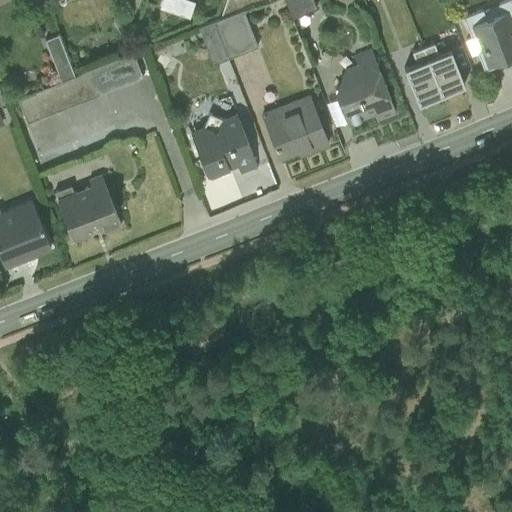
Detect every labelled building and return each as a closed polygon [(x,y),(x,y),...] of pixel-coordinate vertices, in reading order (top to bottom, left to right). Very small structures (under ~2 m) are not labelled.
[(224,0),(220,15),(242,6),(257,0),(224,0)] [(315,5),(312,0),(284,0),(291,15),(315,5)] [(511,0),(498,0),(462,15),(469,35),(463,38),(469,53),(475,50),(482,68),(501,61),(499,58),(510,54),(511,57),(511,0)] [(212,18),(226,55),(256,43),(242,6),(220,15),(212,18)] [(211,60),(226,55),(212,18),(197,23),(211,60)] [(59,77),(72,72),(57,32),(44,37),(59,77)] [(440,92),(463,83),(448,47),(437,52),(432,40),(421,44),(440,92)] [(416,101),(440,92),(421,44),(410,49),(414,61),(402,66),(416,101)] [(378,116),(393,110),(368,45),(352,52),(355,59),(343,64),(333,87),(346,120),(375,109),(378,116)] [(17,94),(26,119),(141,74),(132,49),(72,72),(59,77),(17,94)] [(151,64),(166,73),(174,59),(159,51),(151,64)] [(309,147),(326,140),(307,91),(260,109),(278,155),(308,143),(309,147)] [(239,170),(256,164),(235,109),(220,115),(208,111),(203,122),(188,127),(205,169),(209,171),(228,164),(227,162),(234,159),(239,170)] [(102,228),(119,221),(99,170),(86,175),(88,180),(72,187),(69,180),(52,187),(71,234),(76,236),(88,231),(90,226),(88,221),(98,217),(102,228)] [(0,254),(3,262),(49,245),(30,195),(0,206),(0,254)]
